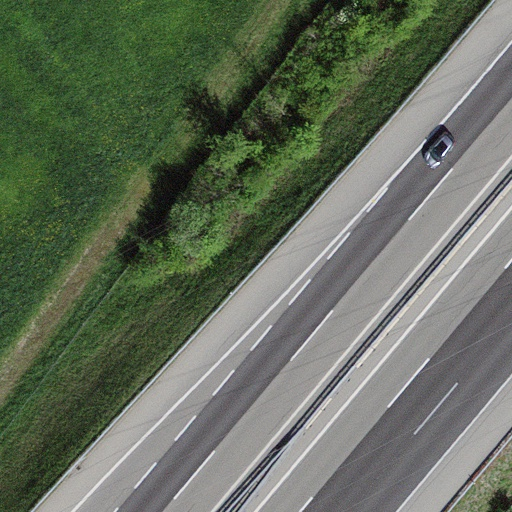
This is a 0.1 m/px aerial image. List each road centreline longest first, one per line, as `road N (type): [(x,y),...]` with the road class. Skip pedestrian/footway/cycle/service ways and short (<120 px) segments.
road 1 (motorway): [(511,98),(162,511)]
road 2 (track): [(0,386),(273,0)]
road 3 (motorway): [(325,511),(511,290)]
